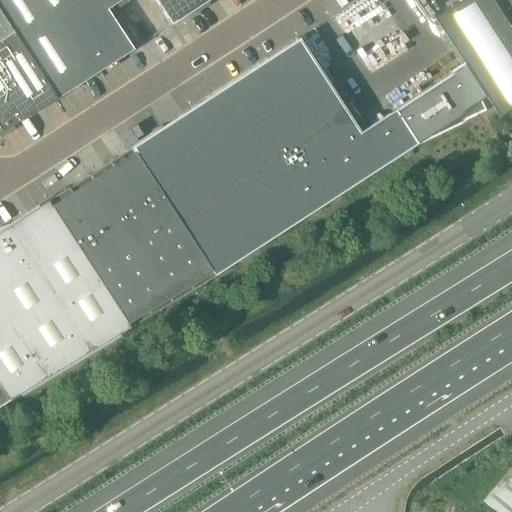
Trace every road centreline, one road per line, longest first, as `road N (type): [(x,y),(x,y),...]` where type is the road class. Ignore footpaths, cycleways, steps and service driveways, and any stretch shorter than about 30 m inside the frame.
road 1 (tertiary): [(9,511),(511,196)]
road 2 (motorway): [(511,265),(117,511)]
road 3 (unclassified): [(0,187),(296,0)]
road 4 (motorway): [(224,511),(511,327)]
road 5 (unclassified): [(342,511),(511,403)]
